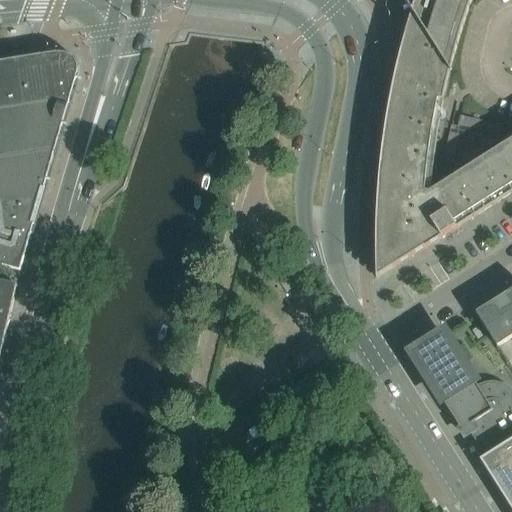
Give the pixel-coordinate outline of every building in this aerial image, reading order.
[(391,92),(390,100),(441,109),(443,101),(455,52),(471,0),(403,0),(412,14),(392,89),(392,90),(391,92)] [(33,227),(71,97),(77,76),(78,74),(78,72),(78,70),(77,67),(77,66),(76,65),(75,62),(73,60),(71,58),(68,56),(65,55),(62,54),(59,54),(0,63),(0,265),(20,271),(23,259),(24,259),(24,257),(30,235),(32,227),(33,227)] [(434,152),(441,109),(390,100),(388,109),(386,121),(384,134),(383,144),(381,154),(380,165),(379,178),(378,190),(377,198),(376,211),(376,224),(376,234),(376,244),(376,255),(376,266),(376,279),(451,232),(454,230),(430,193),(434,152)] [(454,230),(511,193),(511,140),(430,193),(454,230)] [(0,313),(10,316),(16,286),(0,282),(0,313)] [(511,290),(482,310),(476,314),(476,315),(496,347),(511,336),(511,290)] [(0,344),(3,346),(10,316),(0,313),(0,344)] [(511,391),(507,387),(503,385),(498,383),(493,383),(485,383),(481,385),(477,387),(444,334),(412,354),(462,433),(467,429),(485,458),(480,461),(511,511),(511,391)]
